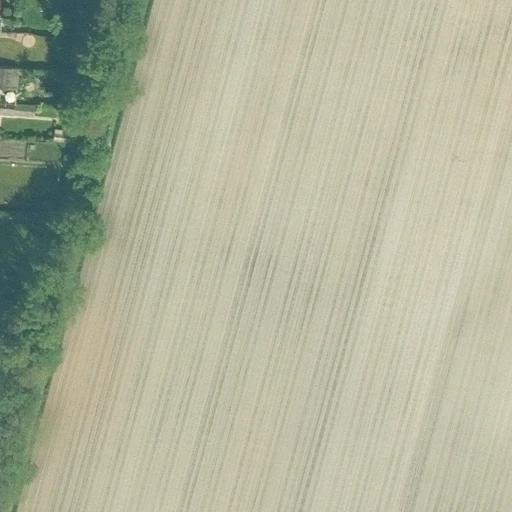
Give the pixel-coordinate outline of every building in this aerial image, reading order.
[(0,43),(0,59),(22,60),(22,44),(0,43)] [(0,85),(17,86),(18,66),(0,65),(0,85)] [(16,102),(16,100),(0,98),(0,111),(33,114),(34,103),(16,102)] [(56,128),(54,140),(76,142),(80,109),(70,108),(69,124),(64,123),(63,129),(56,128)] [(0,332),(9,335),(20,298),(0,292),(0,332)]
